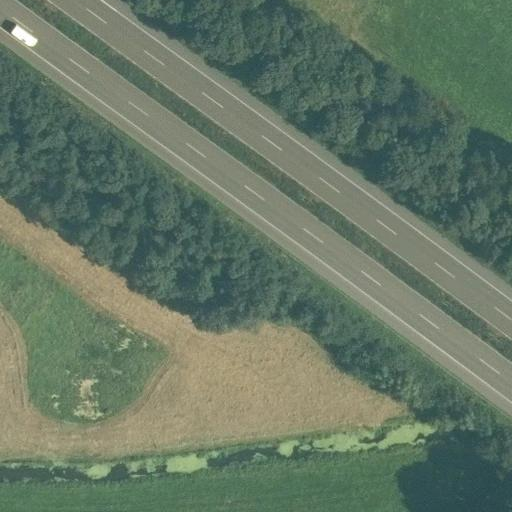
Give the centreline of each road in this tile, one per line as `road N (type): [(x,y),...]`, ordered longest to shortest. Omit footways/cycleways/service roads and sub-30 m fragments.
road 1 (motorway): [(0,4),(511,382)]
road 2 (motorway): [(511,328),(75,0)]
